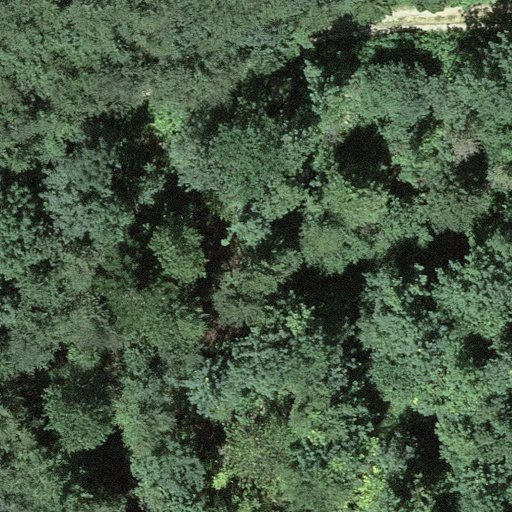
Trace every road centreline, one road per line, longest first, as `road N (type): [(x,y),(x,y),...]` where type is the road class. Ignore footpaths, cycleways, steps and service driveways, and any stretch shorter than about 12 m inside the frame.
road 1 (track): [(104,511),(167,372),(244,286),(372,254),(511,171)]
road 2 (track): [(511,18),(392,20),(260,37),(0,134)]
